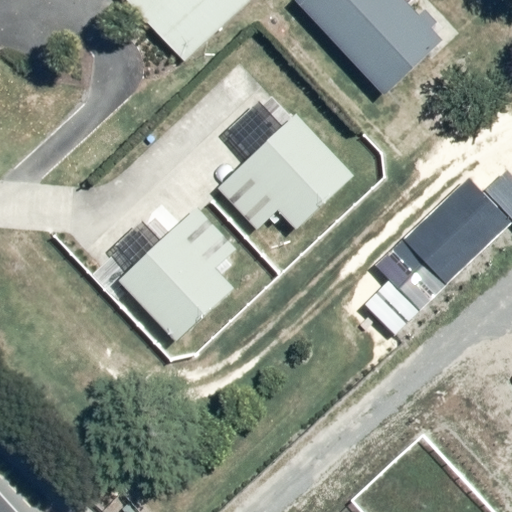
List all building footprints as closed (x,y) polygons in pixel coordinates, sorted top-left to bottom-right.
[(121,0),(120,1),(186,64),(256,0),(121,0)] [(307,0),(303,5),(387,97),(447,45),(404,0),(307,0)] [(301,119),(221,192),(259,229),(279,213),(298,231),(359,175),(301,119)] [(363,301),(399,341),(511,237),(511,215),(475,175),(373,268),(384,281),(363,301)] [(122,285),(176,341),(237,289),(222,272),(240,253),(201,213),(122,285)] [(421,365),(404,344),(381,362),(414,402),(450,372),(434,354),(421,365)] [(432,511),(392,466),(362,491),(350,477),(310,511),(432,511)]
